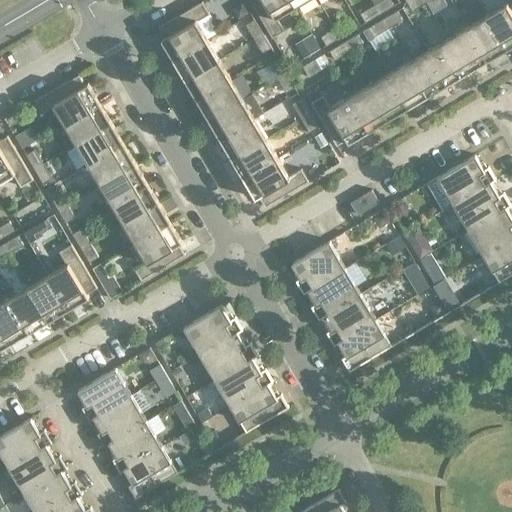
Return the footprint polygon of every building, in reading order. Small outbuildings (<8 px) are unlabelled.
[(210,13),(202,0),(159,26),(163,34),(165,37),(161,39),(170,53),(173,59),(208,39),(197,20),(210,13)] [(296,6),(292,0),(250,0),(272,37),(285,29),(277,17),(296,6)] [(391,0),(381,0),(374,4),(380,13),(394,5),(391,0)] [(426,1),(425,0),(407,0),(406,1),(412,10),(426,1)] [(242,2),(232,8),(238,18),(248,12),(242,2)] [(511,9),(507,2),(487,14),(507,48),(511,45),(511,9)] [(380,13),(374,4),(360,13),(365,22),(380,13)] [(402,19),(397,10),(383,18),(388,28),(402,19)] [(507,48),(487,14),(467,25),(485,56),(488,60),(493,57),(507,48)] [(263,33),(255,18),(245,24),(254,38),(263,33)] [(388,28),(383,18),(369,27),(374,36),(388,28)] [(349,19),(335,27),(340,36),(355,28),(349,19)] [(485,56),(467,25),(447,37),(468,72),(488,60),(485,56)] [(340,36),(335,27),(321,36),(326,45),(340,36)] [(271,47),(263,33),(254,38),(262,52),(271,47)] [(363,42),(358,33),(344,42),(349,51),(363,42)] [(468,72),(447,37),(427,49),(448,83),(468,72)] [(220,58),(208,39),(173,59),(176,64),(185,79),(220,58)] [(349,51),(344,42),(329,50),(335,59),(349,51)] [(448,83),(427,49),(408,61),(428,95),(448,83)] [(231,78),(220,58),(185,79),(193,92),(197,98),(231,78)] [(286,72),(278,58),(269,63),(277,77),(286,72)] [(314,59),(302,67),(308,77),(321,70),(314,59)] [(428,95),(408,61),(388,72),(409,107),(414,103),(428,95)] [(295,86),(286,72),(277,77),(286,92),(295,86)] [(409,107),(388,72),(369,84),(389,118),(403,110),(409,107)] [(83,81),(79,74),(35,100),(42,112),(55,104),(66,123),(100,102),(97,96),(88,82),(85,84),(83,81)] [(243,98),(231,78),(197,98),(200,104),(208,118),(243,98)] [(389,118),(369,84),(349,95),(369,130),(375,126),(389,118)] [(323,94),(311,101),(337,145),(346,140),(347,139),(349,142),(364,133),(369,130),(349,95),(330,106),(323,94)] [(310,111),(301,97),(292,103),(301,117),(310,111)] [(255,118),(243,98),(208,118),(217,132),(220,138),(255,118)] [(104,108),(100,102),(66,123),(78,143),(112,122),(104,108)] [(318,126),(310,111),(301,117),(309,131),(318,126)] [(266,137),(255,118),(220,138),(223,143),(232,158),(266,137)] [(121,136),(112,122),(78,143),(89,162),(124,142),(121,136)] [(30,126),(15,135),(23,149),(38,139),(30,126)] [(322,132),(314,137),(320,147),(328,143),(322,132)] [(0,181),(13,173),(21,186),(33,179),(7,135),(4,137),(0,139),(0,181)] [(278,157),(266,137),(232,158),(241,173),(243,177),(278,157)] [(127,147),(124,142),(89,162),(101,182),(135,161),(127,147)] [(35,148),(26,154),(34,168),(43,163),(35,148)] [(475,154),(437,176),(427,182),(443,209),(453,203),(491,180),(492,181),(496,178),(492,171),(488,165),(484,168),(482,165),(475,154)] [(289,175),(278,157),(243,177),(246,182),(256,198),(259,196),(262,201),(265,206),(309,180),(302,168),(289,175)] [(144,176),(135,161),(101,182),(113,202),(147,181),(144,176)] [(52,177),(43,163),(34,168),(43,182),(52,177)] [(491,180),(453,203),(468,229),(506,206),(507,207),(511,204),(508,198),(504,191),(499,194),(498,191),(492,181),(491,180)] [(150,186),(147,181),(113,202),(124,221),(159,201),(150,186)] [(58,188),(49,193),(58,208),(67,202),(58,188)] [(379,201),(372,189),(350,202),(358,214),(379,201)] [(168,216),(159,201),(124,221),(136,241),(171,221),(168,216)] [(75,216),(67,202),(58,208),(66,222),(75,216)] [(506,206),(468,229),(484,254),(511,237),(511,215),(507,207),(506,206)] [(384,211),(373,217),(379,228),(390,221),(384,211)] [(9,220),(0,225),(0,237),(0,238),(14,229),(9,220)] [(173,225),(171,221),(136,241),(147,259),(134,267),(142,279),(185,253),(182,248),(179,243),(183,241),(173,225)] [(38,223),(25,231),(30,240),(43,233),(38,223)] [(82,227),(72,233),(81,247),(90,242),(82,227)] [(23,244),(18,235),(3,243),(9,252),(23,244)] [(399,235),(386,243),(392,253),(406,245),(399,235)] [(411,242),(420,257),(434,249),(427,237),(418,237),(411,242)] [(511,237),(484,254),(499,281),(511,273),(511,237)] [(346,266),(330,240),(292,262),(299,274),(301,277),(296,280),(300,286),(304,293),(308,290),(308,289),(346,266)] [(98,256),(90,242),(81,247),(89,261),(98,256)] [(0,257),(9,252),(3,243),(0,245),(0,257)] [(97,287),(72,243),(59,250),(67,263),(48,274),(67,305),(69,308),(74,305),(89,296),(87,293),(92,290),(97,287)] [(415,260),(404,267),(411,277),(421,271),(415,260)] [(102,262),(93,267),(101,281),(110,276),(102,262)] [(361,292),(346,266),(308,289),(308,290),(314,300),(316,303),(311,305),(315,311),(319,318),(324,316),(323,315),(361,292)] [(429,273),(435,283),(447,276),(441,266),(429,273)] [(67,305),(48,274),(28,285),(49,320),(63,312),(69,308),(67,305)] [(49,320),(28,285),(9,297),(27,328),(29,332),(35,328),(49,320)] [(376,318),(361,292),(323,315),(324,316),(330,326),(331,328),(327,331),(334,344),(339,341),(338,341),(376,318)] [(443,299),(449,309),(460,302),(455,293),(443,299)] [(27,328),(9,297),(0,302),(0,326),(10,343),(24,335),(29,332),(27,328)] [(441,300),(431,306),(437,317),(447,311),(441,300)] [(229,315),(222,304),(184,326),(200,353),(238,330),(238,331),(243,329),(239,322),(235,315),(231,318),(229,315)] [(392,345),(376,318),(338,341),(339,341),(345,351),(346,354),(342,357),(346,363),(350,370),(392,345)] [(0,349),(10,343),(0,326),(0,349)] [(238,330),(200,353),(215,379),(253,356),(254,357),(258,354),(254,347),(250,341),(246,344),(244,341),(238,331),(238,330)] [(253,356),(215,379),(230,405),(268,382),(269,383),(274,380),(269,373),(266,367),(261,370),(260,367),(254,357),(253,356)] [(159,362),(149,368),(156,379),(166,373),(159,362)] [(132,393),(116,367),(78,389),(85,401),(87,404),(82,406),(85,412),(90,419),(94,417),(94,416),(132,393)] [(166,373),(156,379),(162,390),(172,384),(166,373)] [(268,382),(230,405),(246,431),(289,406),(285,399),(281,393),(276,396),(275,393),(269,383),(268,382)] [(147,419),(132,393),(94,416),(94,417),(101,427),(102,429),(97,432),(101,438),(105,445),(110,442),(109,442),(147,419)] [(187,408),(181,399),(173,404),(178,414),(187,408)] [(207,406),(196,412),(202,421),(212,415),(207,406)] [(38,429),(31,417),(0,435),(0,450),(9,466),(47,444),(52,442),(48,435),(44,429),(40,431),(38,429)] [(163,445),(147,419),(109,442),(110,442),(116,453),(117,455),(113,458),(117,465),(120,471),(125,468),(125,467),(163,445)] [(214,428),(206,433),(213,446),(221,441),(214,428)] [(47,444),(9,466),(24,492),(62,469),(63,470),(67,468),(62,458),(60,454),(55,457),(54,455),(47,444)] [(178,472),(163,445),(125,467),(125,468),(131,479),(133,481),(128,484),(132,491),(136,497),(178,472)] [(62,469),(24,492),(36,511),(49,511),(78,495),(83,493),(75,480),(70,483),(69,480),(63,470),(62,469)] [(346,511),(343,506),(342,504),(346,501),(342,494),(338,488),(298,511),(346,511)] [(84,506),(78,495),(49,511),(93,511),(90,506),(86,509),(84,506)]
